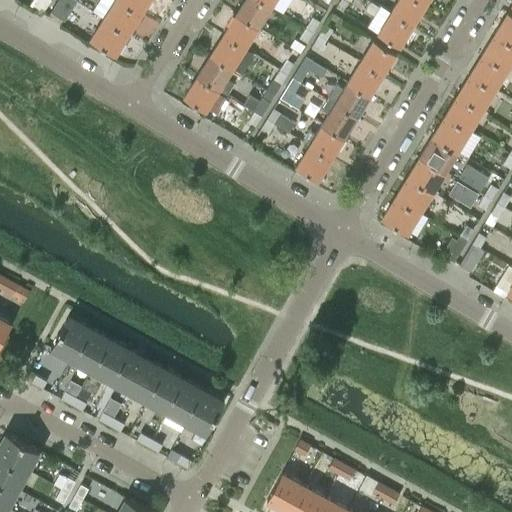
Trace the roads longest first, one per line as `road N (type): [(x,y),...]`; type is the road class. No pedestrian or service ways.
road 1 (residential): [(192,503),(342,233)]
road 2 (residential): [(342,233),(483,0)]
road 3 (residential): [(342,233),(131,107)]
road 4 (residential): [(192,503),(16,405),(0,406)]
road 5 (residential): [(511,332),(342,233)]
road 6 (residential): [(131,107),(0,27)]
road 7 (residential): [(198,0),(131,107)]
